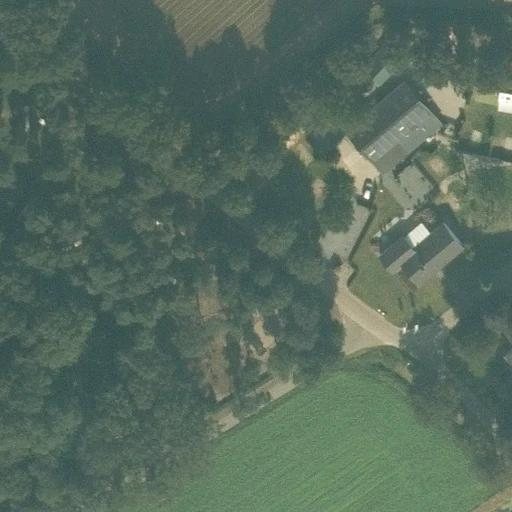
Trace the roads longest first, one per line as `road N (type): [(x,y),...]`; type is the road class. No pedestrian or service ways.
road 1 (unclassified): [(368,318),(0,6)]
road 2 (unclassified): [(62,511),(349,343),(368,318)]
road 3 (unclassified): [(511,449),(455,383),(413,350)]
road 4 (unclassified): [(413,350),(511,269)]
